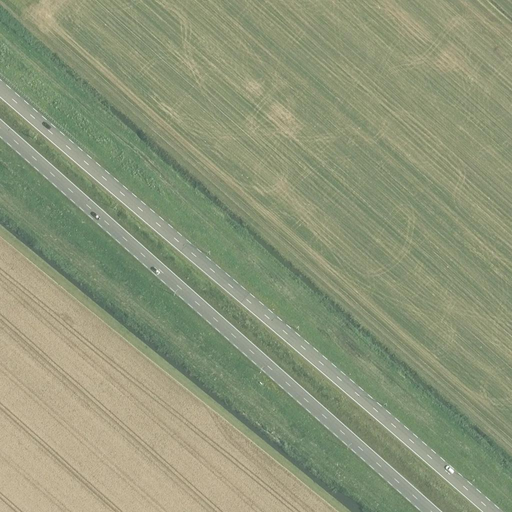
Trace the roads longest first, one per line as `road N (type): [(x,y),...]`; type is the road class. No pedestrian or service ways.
road 1 (primary): [(482,511),(0,84)]
road 2 (primary): [(0,128),(435,511)]
